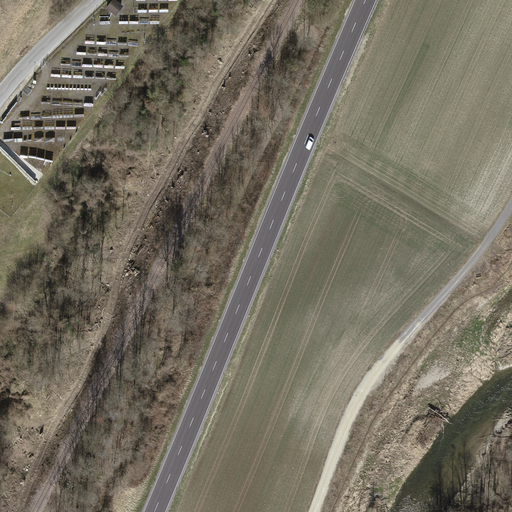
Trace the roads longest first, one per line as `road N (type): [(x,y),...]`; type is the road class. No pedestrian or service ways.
road 1 (primary): [(363,0),(154,511)]
road 2 (track): [(315,511),(368,384),(511,205)]
road 3 (unclassified): [(0,98),(95,0)]
